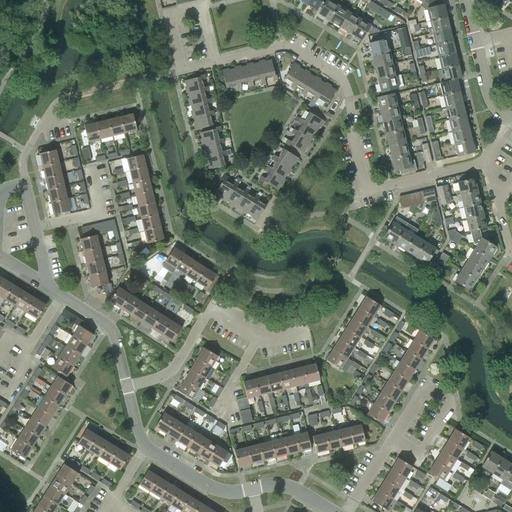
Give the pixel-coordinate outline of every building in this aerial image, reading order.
[(307,0),(305,5),(316,12),(323,0),(307,0)] [(318,15),(330,22),(339,7),(328,0),(318,15)] [(427,9),(430,22),(447,18),(444,5),(443,6),(441,0),(432,0),(429,6),(430,9),(427,9)] [(369,6),(367,8),(374,12),(378,6),(378,5),(371,2),(369,6)] [(339,7),(330,22),(340,29),(349,13),(339,7)] [(401,16),(404,11),(396,7),(393,11),(401,16)] [(404,11),(401,16),(407,20),(410,15),(404,11)] [(340,29),(351,35),(360,20),(349,13),(340,29)] [(433,34),(443,32),(450,30),(447,18),(430,22),(433,34)] [(371,27),(360,20),(351,35),(362,42),(371,27)] [(433,34),(436,46),(453,42),(450,30),(443,32),(433,34)] [(370,44),(372,56),(390,52),(387,40),(370,44)] [(456,54),(453,42),(436,46),(439,58),(456,54)] [(392,64),(390,52),(372,56),(375,69),(392,64)] [(439,58),(441,70),(459,66),(456,54),(439,58)] [(260,63),(264,79),(272,77),(273,81),(277,80),(276,75),(275,76),(271,61),(260,63)] [(261,84),(263,84),(265,83),(264,79),(260,63),(249,66),(252,82),(260,80),(261,84)] [(375,69),(378,81),(395,77),(392,64),(375,69)] [(297,87),(306,72),(293,65),(284,79),(293,84),(291,88),(295,90),(297,87)] [(249,87),(251,87),(253,86),(252,82),(249,66),(237,69),(240,85),(248,83),(249,87)] [(441,70),(444,82),(457,80),(462,78),(459,66),(441,70)] [(236,90),(239,90),(241,89),(240,85),(237,69),(222,73),(226,89),(236,86),(236,90)] [(306,97),(308,93),(316,79),(306,72),(297,87),(303,91),(301,94),(306,97)] [(187,92),(203,88),(202,81),(206,80),(204,75),(200,76),(200,78),(185,82),(187,92)] [(398,89),(398,88),(404,87),(401,75),(395,77),(378,81),(381,93),(398,89)] [(316,79),(308,93),(314,97),(312,100),(314,102),(315,103),(316,103),(318,100),(327,85),(316,79)] [(440,84),(443,96),(460,92),(457,80),(444,82),(440,84)] [(327,85),(318,100),(325,104),(323,107),(327,109),(329,106),(328,105),(336,91),(327,85)] [(208,92),(208,89),(207,87),(203,88),(187,92),(190,104),(206,100),(205,93),(208,92)] [(446,108),(458,105),(462,104),(460,92),(443,96),(446,108)] [(380,111),(383,110),(397,107),(394,94),(377,98),(380,111)] [(211,104),(211,101),(210,99),(206,100),(190,104),(193,116),(209,112),(208,105),(211,104)] [(446,108),(449,121),(465,116),(462,104),(458,105),(446,108)] [(383,123),(400,119),(397,107),(383,110),(380,111),(383,123)] [(214,116),(214,114),(213,111),(209,112),(193,116),(196,130),(213,126),(210,117),(214,116)] [(302,125),(316,134),(323,122),(309,113),(304,121),(301,119),(299,121),(298,123),(302,125)] [(121,117),(125,134),(137,131),(134,115),(121,117)] [(451,132),(465,129),(468,128),(465,116),(449,121),(451,132)] [(109,120),(113,137),(125,134),(121,117),(109,120)] [(386,135),(387,135),(403,131),(400,119),(383,123),(386,135)] [(97,123),(101,139),(113,137),(109,120),(97,123)] [(101,139),(97,123),(85,126),(89,142),(101,139)] [(292,133),(295,135),(309,144),(316,134),(302,125),(297,132),(294,130),(292,133)] [(200,133),(203,144),(219,141),(217,133),(221,132),(220,127),(216,128),(216,130),(200,133)] [(451,132),(454,144),(471,140),(468,128),(465,129),(451,132)] [(389,147),(392,146),(406,143),(403,131),(387,135),(386,135),(389,147)] [(303,154),(309,144),(295,135),(291,142),(288,140),(287,141),(285,144),(289,147),(290,145),(303,154)] [(223,140),(219,141),(203,144),(206,156),(222,152),(220,145),(224,144),(223,140)] [(474,153),(471,140),(454,144),(457,157),(474,153)] [(389,147),(392,159),(409,155),(406,143),(392,146),(389,147)] [(439,148),(432,150),(435,162),(441,161),(439,148)] [(272,159),(276,162),(290,170),(297,158),(283,149),(278,158),(275,156),(272,159)] [(43,166),(59,162),(56,150),(54,151),(41,153),(40,154),(43,166)] [(229,150),(222,152),(206,156),(209,170),(225,166),(223,157),(230,155),(229,150)] [(429,150),(423,152),(426,164),(432,163),(429,150)] [(130,171),(138,169),(146,167),(143,155),(127,159),(130,171)] [(414,161),(410,161),(409,155),(392,159),(395,172),(399,171),(400,175),(417,171),(414,161)] [(45,178),(62,175),(59,162),(43,166),(45,178)] [(266,170),(269,172),(283,181),(290,170),(276,162),(272,168),(268,166),(266,170)] [(149,179),(146,167),(138,169),(130,171),(133,183),(149,179)] [(277,190),(283,181),(269,172),(265,179),(262,177),(259,181),(263,183),(264,182),(277,190)] [(62,175),(45,178),(48,190),(65,187),(62,175)] [(215,194),(224,200),(233,186),(226,182),(229,178),(224,176),(222,179),(224,180),(215,194)] [(152,192),(149,179),(133,183),(136,195),(152,192)] [(456,196),(457,196),(477,191),(474,179),(458,183),(459,191),(455,192),(456,196)] [(235,182),(233,186),(224,200),(235,206),(244,192),(237,188),(239,185),(238,184),(237,184),(235,182)] [(440,200),(447,199),(450,198),(447,186),(437,188),(440,200)] [(51,203),(67,199),(65,187),(48,190),(51,203)] [(246,189),(244,192),(235,206),(246,213),(254,199),(248,195),(250,191),(249,191),(248,190),(246,189)] [(433,189),(427,190),(430,202),(436,201),(433,189)] [(425,204),(425,203),(430,202),(427,190),(422,192),(425,204)] [(477,191),(457,196),(459,201),(462,201),(463,207),(480,203),(477,191)] [(155,204),(152,192),(136,195),(139,208),(155,204)] [(422,192),(416,193),(419,205),(425,204),(422,192)] [(419,205),(416,193),(410,195),(413,206),(419,205)] [(256,195),(254,199),(246,213),(258,221),(267,206),(258,201),(260,198),(258,197),(257,196),(256,195)] [(410,195),(404,196),(407,208),(411,207),(413,206),(410,195)] [(407,208),(404,196),(398,197),(401,209),(407,208)] [(67,199),(51,203),(54,215),(70,211),(67,199)] [(420,213),(425,203),(425,204),(419,205),(415,210),(420,213)] [(466,220),(483,216),(480,203),(463,207),(466,220)] [(158,216),(155,204),(139,208),(142,220),(158,216)] [(415,210),(419,205),(413,206),(411,207),(408,212),(413,214),(415,210)] [(161,228),(158,216),(142,220),(145,232),(161,228)] [(470,232),(479,229),(486,228),(483,216),(466,220),(469,232),(470,232)] [(111,232),(112,232),(117,230),(115,220),(109,221),(111,232)] [(384,238),(394,245),(403,230),(393,224),(384,238)] [(418,231),(407,224),(403,230),(394,245),(405,251),(414,237),(418,231)] [(82,228),(84,238),(90,237),(88,226),(82,228)] [(164,240),(161,228),(145,232),(148,244),(164,240)] [(479,229),(470,232),(473,244),(477,246),(474,250),(489,259),(496,248),(482,239),(479,229)] [(453,236),(455,232),(455,230),(447,232),(449,240),(450,241),(453,236)] [(453,236),(460,241),(462,236),(455,232),(453,236)] [(81,239),(84,252),(100,248),(97,235),(95,236),(90,237),(84,238),(81,239)] [(453,236),(450,241),(457,245),(460,241),(453,236)] [(415,258),(421,249),(424,243),(414,237),(405,251),(415,258)] [(424,243),(421,249),(415,258),(426,264),(435,250),(424,243)] [(84,252),(87,264),(103,260),(100,248),(84,252)] [(176,270),(185,256),(174,249),(168,258),(161,254),(153,267),(159,270),(165,262),(171,266),(176,270)] [(489,259),(474,250),(468,260),(483,270),(489,259)] [(442,253),(439,257),(446,262),(449,257),(442,253)] [(186,276),(195,262),(185,256),(176,270),(186,276)] [(444,266),(446,262),(439,257),(437,261),(444,266)] [(106,272),(103,260),(87,264),(89,276),(106,272)] [(483,270),(468,260),(461,271),(476,280),(483,270)] [(197,283),(206,269),(195,262),(186,276),(197,283)] [(206,269),(197,283),(207,290),(217,276),(206,269)] [(476,280),(461,271),(455,282),(470,291),(476,280)] [(92,288),(104,285),(106,295),(110,294),(108,284),(109,284),(106,272),(89,276),(92,288)] [(138,281),(141,277),(133,272),(130,276),(138,281)] [(167,282),(172,275),(168,272),(163,280),(167,282)] [(178,289),(183,281),(179,278),(174,287),(178,289)] [(151,284),(143,279),(140,283),(149,288),(151,284)] [(14,286),(3,280),(0,284),(0,297),(5,300),(14,286)] [(161,291),(153,285),(151,289),(159,294),(161,291)] [(188,296),(193,288),(189,285),(184,293),(188,296)] [(24,293),(14,286),(5,300),(16,307),(24,293)] [(120,309),(124,303),(129,295),(119,288),(110,302),(120,309)] [(172,297),(164,292),(161,296),(169,301),(172,297)] [(199,303),(204,294),(200,292),(195,300),(199,303)] [(35,299),(24,293),(16,307),(26,313),(35,299)] [(129,295),(124,303),(120,309),(131,315),(140,301),(129,295)] [(359,308),(373,316),(380,306),(366,297),(359,308)] [(46,306),(35,299),(26,313),(37,320),(46,306)] [(182,304),(174,299),(172,303),(180,308),(182,304)] [(150,308),(140,301),(131,315),(141,322),(150,308)] [(191,314),(193,310),(185,305),(183,309),(191,314)] [(161,315),(150,308),(141,322),(152,329),(161,315)] [(373,316),(359,308),(352,318),(366,327),(373,316)] [(391,318),(394,314),(385,309),(383,313),(391,318)] [(62,313),(61,314),(65,317),(79,326),(85,330),(88,325),(64,310),(62,313)] [(65,317),(61,314),(56,323),(60,325),(65,317)] [(171,322),(161,315),(152,329),(162,336),(171,322)] [(346,329),(360,337),(366,327),(352,318),(346,329)] [(387,324),(379,319),(376,323),(384,328),(387,324)] [(13,329),(15,325),(7,320),(5,323),(13,329)] [(400,332),(405,324),(401,321),(396,330),(400,332)] [(182,329),(171,322),(162,336),(173,343),(182,329)] [(53,336),(58,328),(54,325),(49,333),(53,336)] [(24,335),(26,331),(18,326),(15,330),(24,335)] [(72,337),(86,346),(93,335),(85,330),(79,326),(72,337)] [(339,339),(353,348),(360,337),(346,329),(339,339)] [(380,335),(372,330),(370,334),(378,339),(380,335)] [(413,341),(427,350),(434,339),(419,330),(413,341)] [(398,335),(394,332),(389,340),(393,343),(398,335)] [(47,346),(52,338),(48,336),(43,344),(47,346)] [(86,346),(72,337),(66,347),(80,356),(86,346)] [(333,350),(347,358),(353,348),(339,339),(333,350)] [(373,345),(365,340),(363,344),(371,349),(373,345)] [(406,352),(420,360),(427,350),(413,341),(406,352)] [(391,345),(387,343),(382,351),(386,353),(391,345)] [(40,357),(45,349),(41,346),(36,354),(40,357)] [(80,356),(66,347),(59,358),(73,367),(80,356)] [(197,359),(211,368),(218,357),(215,355),(203,348),(197,359)] [(347,358),(333,350),(326,360),(340,369),(347,358)] [(367,356),(359,351),(356,355),(365,360),(367,356)] [(400,362),(414,371),(420,360),(406,352),(400,362)] [(384,356),(380,354),(376,362),(379,364),(384,356)] [(73,367),(59,358),(52,368),(66,377),(73,367)] [(211,368),(197,359),(191,370),(205,378),(211,368)] [(360,366),(352,361),(350,365),(358,370),(360,366)] [(407,381),(414,371),(400,362),(393,373),(407,381)] [(303,367),(308,383),(320,380),(316,364),(303,367)] [(378,366),(374,364),(369,372),(373,375),(378,366)] [(231,376),(236,367),(232,365),(227,373),(231,376)] [(291,370),(296,386),(308,383),(303,367),(291,370)] [(37,379),(42,370),(38,368),(33,376),(37,379)] [(205,378),(191,370),(184,380),(199,389),(201,384),(205,379),(205,378)] [(279,373),(284,389),(296,386),(291,370),(279,373)] [(361,374),(356,371),(352,377),(357,380),(361,374)] [(267,376),(271,392),(284,389),(279,373),(267,376)] [(407,381),(393,373),(387,383),(401,392),(407,381)] [(371,377),(367,375),(362,383),(366,385),(371,377)] [(37,379),(33,376),(26,386),(30,389),(37,379)] [(225,386),(230,378),(226,376),(221,384),(225,386)] [(255,379),(259,395),(271,392),(267,376),(255,379)] [(50,387),(65,396),(72,386),(57,377),(50,387)] [(259,395),(255,379),(243,382),(247,397),(247,398),(259,395)] [(199,389),(184,380),(178,391),(192,400),(199,389)] [(401,392),(387,383),(380,394),(394,403),(401,392)] [(365,387),(361,385),(356,393),(360,396),(365,387)] [(30,389),(26,386),(19,397),(23,399),(30,389)] [(218,397),(223,389),(219,386),(214,395),(218,397)] [(65,396),(50,387),(44,398),(58,407),(65,396)] [(341,395),(346,399),(350,393),(345,389),(341,395)] [(394,403),(380,394),(374,404),(388,413),(394,403)] [(181,404),(183,400),(175,395),(173,399),(181,404)] [(353,406),(358,398),(354,396),(349,404),(353,406)] [(23,399),(19,397),(13,407),(17,410),(23,399)] [(212,408),(217,399),(213,397),(208,406),(212,408)] [(248,403),(247,398),(247,397),(236,400),(238,406),(248,403)] [(58,407),(44,398),(37,408),(52,417),(58,407)] [(194,407),(186,402),(183,406),(191,411),(194,407)] [(239,412),(249,409),(250,409),(248,403),(238,406),(239,412)] [(388,413),(374,404),(367,415),(381,424),(388,413)] [(52,417),(37,408),(31,419),(45,428),(52,417)] [(202,417),(205,413),(196,408),(194,412),(202,417)] [(10,420),(15,412),(11,409),(6,418),(10,420)] [(249,409),(239,412),(242,423),(252,421),(249,409)] [(166,434),(175,420),(164,413),(155,427),(166,434)] [(213,424),(215,420),(207,415),(205,419),(213,424)] [(45,428),(31,419),(24,429),(38,438),(45,428)] [(0,428),(3,431),(9,422),(5,420),(0,427),(0,428)] [(185,427),(175,420),(166,434),(176,441),(185,427)] [(223,430),(226,426),(217,421),(215,425),(223,430)] [(365,424),(361,425),(361,424),(349,427),(353,444),(365,441),(364,435),(368,434),(365,424)] [(216,426),(213,431),(219,436),(223,430),(216,426)] [(187,447),(196,433),(185,427),(176,441),(187,447)] [(353,444),(349,427),(337,430),(341,447),(353,444)] [(38,438),(24,429),(17,440),(32,449),(38,438)] [(88,450),(92,445),(97,436),(86,429),(78,443),(88,450)] [(449,440),(463,449),(470,438),(455,429),(449,440)] [(341,447),(337,430),(325,433),(329,450),(341,447)] [(295,435),(299,451),(311,448),(307,432),(295,435)] [(206,440),(196,433),(187,447),(198,454),(206,440)] [(329,450),(325,433),(312,436),(316,453),(329,450)] [(299,451),(295,435),(283,438),(287,455),(299,451)] [(97,436),(92,445),(88,450),(99,457),(108,443),(97,436)] [(287,455),(283,438),(271,441),(275,458),(287,455)] [(32,449),(17,440),(11,450),(25,459),(32,449)] [(198,454),(208,460),(217,446),(206,440),(198,454)] [(457,460),(463,449),(449,440),(442,451),(457,460)] [(275,458),(271,441),(259,445),(263,461),(275,458)] [(480,450),(483,446),(474,441),(472,445),(480,450)] [(118,449),(108,443),(99,457),(109,463),(118,449)] [(247,448),(251,464),(263,461),(259,445),(247,448)] [(231,455),(217,446),(208,460),(219,467),(222,461),(226,463),(231,455)] [(251,464),(247,448),(234,451),(238,467),(251,464)] [(129,456),(118,449),(109,463),(120,470),(129,456)] [(457,460),(442,451),(436,461),(450,470),(457,460)] [(492,473),(502,458),(491,451),(482,467),(492,473)] [(476,457),(468,452),(465,456),(474,461),(476,457)] [(503,480),(509,470),(511,465),(511,464),(502,458),(492,473),(503,480)] [(77,468),(80,464),(72,459),(69,463),(77,468)] [(392,469),(406,478),(413,467),(398,459),(392,469)] [(450,470),(436,461),(429,472),(443,481),(450,470)] [(469,467),(461,462),(459,466),(467,471),(469,467)] [(57,475),(71,484),(78,473),(64,464),(57,475)] [(511,485),(511,465),(509,470),(503,480),(511,485)] [(90,471),(82,466),(80,469),(88,475),(90,471)] [(385,480),(399,489),(406,478),(392,469),(385,480)] [(423,479),(426,475),(417,470),(415,474),(423,479)] [(139,485),(150,492),(153,487),(159,478),(148,471),(139,485)] [(101,478),(93,472),(90,476),(98,481),(101,478)] [(461,482),(463,478),(455,473),(452,477),(461,482)] [(71,484),(57,475),(50,486),(65,495),(71,484)] [(159,478),(153,487),(150,492),(161,498),(169,485),(169,484),(159,478)] [(109,488),(112,484),(104,479),(101,483),(109,488)] [(379,490),(393,499),(399,489),(385,480),(379,490)] [(419,486),(411,481),(409,485),(417,490),(419,486)] [(169,484),(169,485),(161,498),(171,505),(180,491),(169,484)] [(89,496),(95,488),(91,485),(86,493),(89,496)] [(479,494),(482,490),(474,485),(471,489),(479,494)] [(44,496),(58,505),(65,495),(50,486),(44,496)] [(452,486),(449,492),(455,495),(458,490),(452,486)] [(435,496),(438,492),(430,487),(427,491),(431,494),(435,496)] [(393,499),(379,490),(372,501),(386,510),(393,499)] [(190,497),(180,491),(171,505),(182,511),(190,497)] [(490,500),(492,497),(484,491),(482,495),(490,500)] [(413,497),(404,492),(402,495),(410,500),(413,497)] [(448,499),(440,494),(438,498),(439,499),(442,501),(446,503),(448,499)] [(83,506),(88,498),(84,495),(79,503),(83,506)] [(53,511),(58,505),(44,496),(37,507),(45,511),(53,511)] [(195,511),(201,504),(190,497),(182,511),(195,511)] [(501,507),(503,503),(495,498),(492,502),(501,507)] [(138,509),(141,506),(132,500),(130,504),(138,509)] [(448,504),(457,510),(459,506),(451,501),(448,504)] [(404,511),(406,507),(398,502),(395,506),(404,511)]
